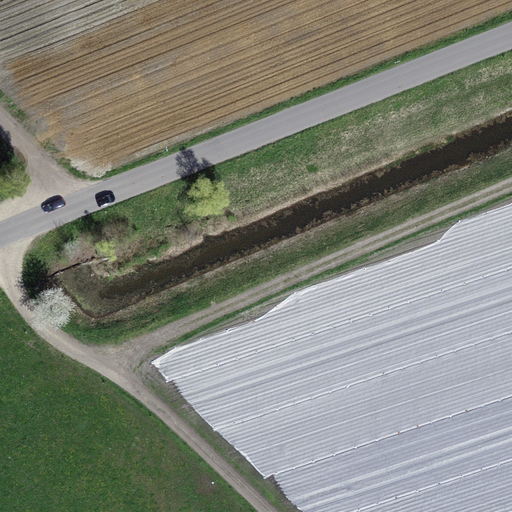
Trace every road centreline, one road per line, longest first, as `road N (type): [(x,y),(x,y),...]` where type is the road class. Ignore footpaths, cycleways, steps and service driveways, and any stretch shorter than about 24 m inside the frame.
road 1 (unclassified): [(0,239),(511,38)]
road 2 (track): [(105,371),(511,194)]
road 3 (track): [(253,511),(105,371)]
road 4 (track): [(105,371),(32,321),(0,269)]
